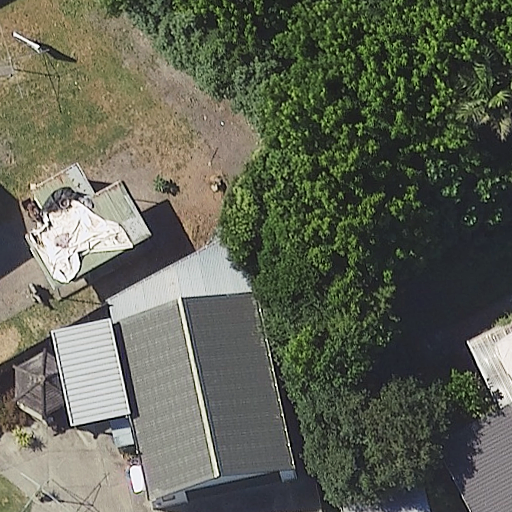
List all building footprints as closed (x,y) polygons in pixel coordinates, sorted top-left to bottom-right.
[(64,283),(147,240),(116,182),(83,199),(66,167),(16,193),(64,283)] [(263,285),(255,245),(106,277),(153,497),(276,471),(238,290),(263,285)] [(128,422),(103,307),(33,322),(58,437),(128,422)] [(511,365),(511,362),(495,316),(421,342),(438,392),(511,365)] [(511,511),(511,391),(425,440),(464,511),(511,511)] [(420,511),(417,497),(344,511),(420,511)]
